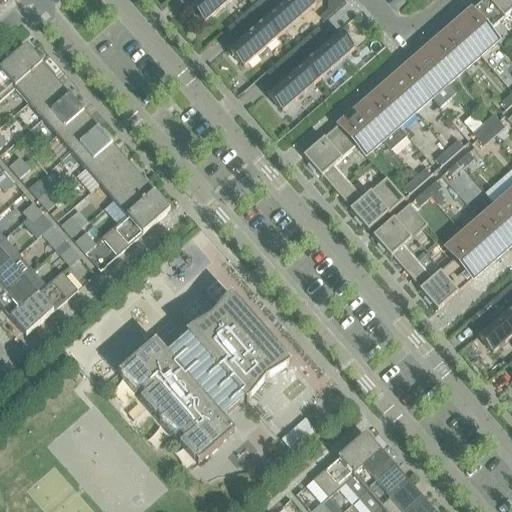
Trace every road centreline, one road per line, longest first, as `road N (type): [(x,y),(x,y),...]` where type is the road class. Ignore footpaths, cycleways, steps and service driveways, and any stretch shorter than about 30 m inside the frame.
road 1 (residential): [(210,206),(469,511)]
road 2 (residential): [(511,455),(259,162)]
road 3 (residential): [(34,5),(210,206)]
road 4 (residential): [(259,162),(122,0)]
